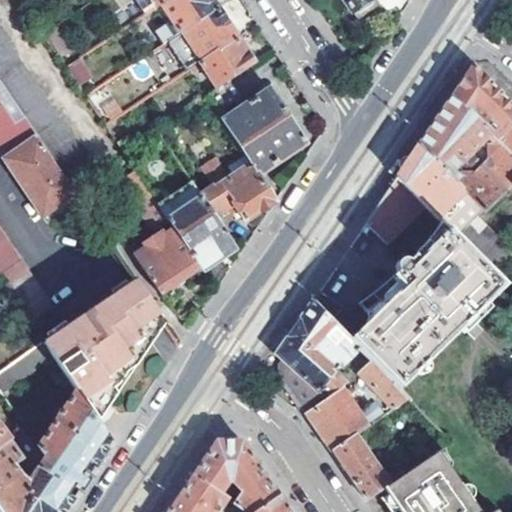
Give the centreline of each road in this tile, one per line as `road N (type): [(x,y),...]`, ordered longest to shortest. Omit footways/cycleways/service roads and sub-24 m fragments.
road 1 (tertiary): [(363,122),(197,368)]
road 2 (residential): [(333,511),(278,427),(197,368)]
road 3 (tertiary): [(197,368),(101,511)]
road 4 (residential): [(276,0),(363,122)]
road 5 (tertiary): [(440,0),(363,122)]
